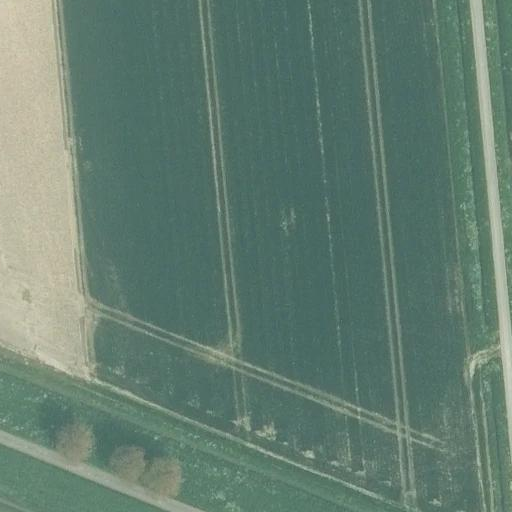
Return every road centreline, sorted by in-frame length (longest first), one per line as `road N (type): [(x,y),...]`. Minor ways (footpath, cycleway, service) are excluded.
road 1 (unclassified): [(511,364),(478,0)]
road 2 (unclassified): [(185,511),(0,437)]
